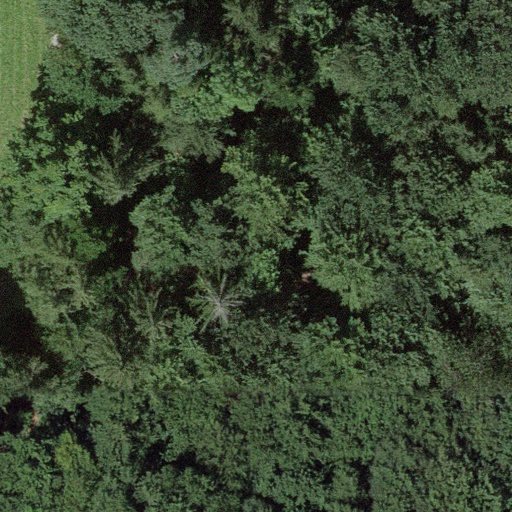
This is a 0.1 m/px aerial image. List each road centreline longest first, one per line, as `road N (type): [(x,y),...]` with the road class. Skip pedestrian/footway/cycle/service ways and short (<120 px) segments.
road 1 (track): [(61,158),(292,0)]
road 2 (track): [(65,0),(61,158)]
road 3 (track): [(0,295),(39,245),(61,158)]
